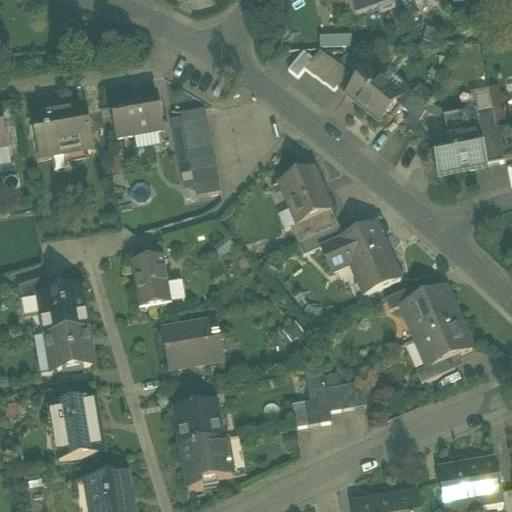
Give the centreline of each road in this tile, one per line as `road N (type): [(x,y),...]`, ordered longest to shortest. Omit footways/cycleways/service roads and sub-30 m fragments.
road 1 (residential): [(245,511),(511,393)]
road 2 (residential): [(219,56),(432,227)]
road 3 (residential): [(168,511),(86,259)]
road 4 (residential): [(95,0),(219,56)]
